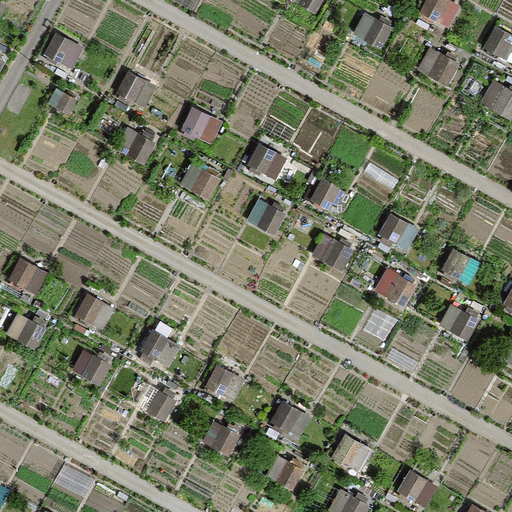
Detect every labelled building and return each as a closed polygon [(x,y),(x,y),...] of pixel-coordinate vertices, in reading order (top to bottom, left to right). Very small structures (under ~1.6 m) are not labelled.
[(0,0),(0,21),(4,23),(11,0),(0,0)] [(464,0),(429,0),(424,11),(454,26),(467,1),(464,0)] [(393,46),(395,17),(372,16),(372,27),(377,27),(376,45),(393,46)] [(489,46),(511,56),(511,28),(500,23),(489,46)] [(50,52),(79,66),(90,43),(60,29),(50,52)] [(424,68),(455,84),(467,59),(436,44),(424,68)] [(0,50),(0,79),(0,80),(12,57),(0,50)] [(136,69),(125,92),(150,104),(161,82),(136,69)] [(511,82),(500,76),(487,100),(511,114),(511,82)] [(187,132),(220,142),(228,114),(196,104),(187,132)] [(154,159),(162,134),(132,125),(125,150),(154,159)] [(253,162),(282,177),(294,152),(265,137),(253,162)] [(197,160),(187,183),(216,196),(227,173),(197,160)] [(317,198),(341,209),(352,185),(328,174),(317,198)] [(265,195),(254,217),(281,231),(293,209),(265,195)] [(396,210),(384,231),(412,247),(424,225),(396,210)] [(351,265),(358,243),(328,233),(320,254),(351,265)] [(459,245),(446,268),(473,283),(486,260),(459,245)] [(13,278),(41,293),(54,268),(25,254),(13,278)] [(392,263),(380,289),(412,304),(424,278),(392,263)] [(79,314),(105,330),(121,305),(94,289),(79,314)] [(476,337),(487,313),(457,300),(446,324),(476,337)] [(145,353),(176,365),(186,338),(155,326),(145,353)] [(511,338),(503,354),(511,358),(511,338)] [(236,398),(248,374),(222,361),(210,386),(236,398)] [(152,380),(142,401),(172,416),(182,395),(152,380)] [(286,397),(277,420),(308,433),(318,409),(286,397)] [(217,416),(209,441),(240,451),(248,426),(217,416)] [(336,457),(364,471),(377,444),(350,430),(336,457)] [(285,450),(271,471),(298,488),(311,467),(285,450)] [(413,466),(404,489),(435,502),(444,479),(413,466)] [(0,476),(0,511),(16,487),(0,476)] [(342,487),(335,511),(337,511),(369,511),(374,497),(342,487)] [(500,511),(477,499),(469,511),(500,511)]
